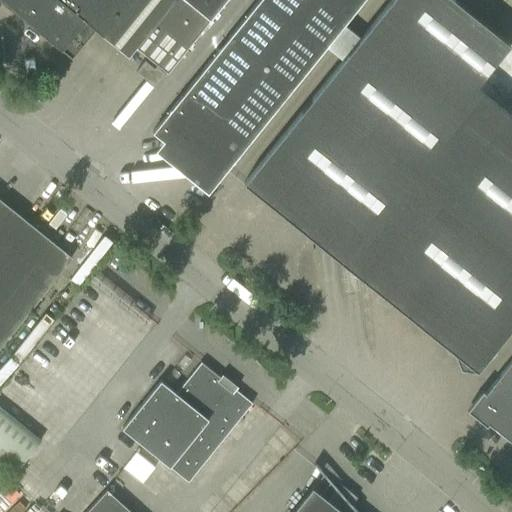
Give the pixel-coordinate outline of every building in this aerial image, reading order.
[(0,0),(0,1),(71,59),(95,30),(128,57),(136,47),(167,72),(225,0),(0,0)] [(363,0),(257,0),(151,132),(170,146),(172,164),(189,162),(191,180),(207,193),(363,0)] [(476,370),(511,326),(511,46),(454,0),(390,0),(243,183),(453,352),(459,368),(476,370)] [(154,69),(144,61),(136,71),(154,86),(165,74),(156,66),(154,69)] [(0,346),(72,257),(0,199),(0,346)] [(511,359),(485,393),(482,390),(466,410),(486,426),(488,423),(511,441),(511,359)] [(160,380),(121,428),(188,482),(252,403),(200,361),(175,392),(160,380)] [(0,470),(11,479),(38,444),(0,413),(0,470)] [(351,511),(353,510),(355,511),(357,511),(351,504),(357,497),(348,490),(340,484),(328,500),(312,487),(299,502),(291,511),(351,511)] [(129,511),(109,494),(93,511),(129,511)]
